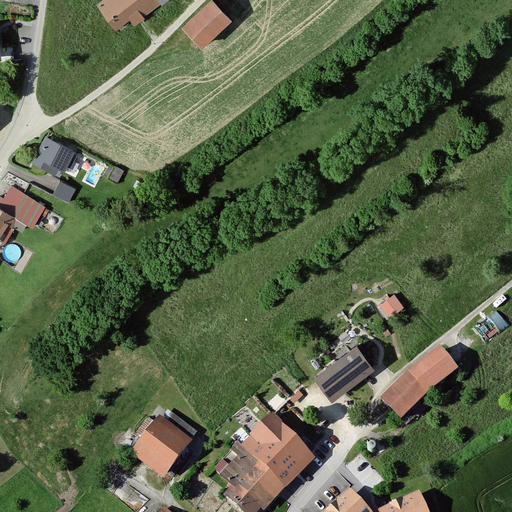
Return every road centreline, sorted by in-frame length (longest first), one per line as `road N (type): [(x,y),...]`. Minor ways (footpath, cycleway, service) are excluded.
road 1 (track): [(11,147),(147,54),(201,0)]
road 2 (track): [(511,276),(393,373),(343,445)]
road 3 (residential): [(43,0),(29,100),(0,165)]
